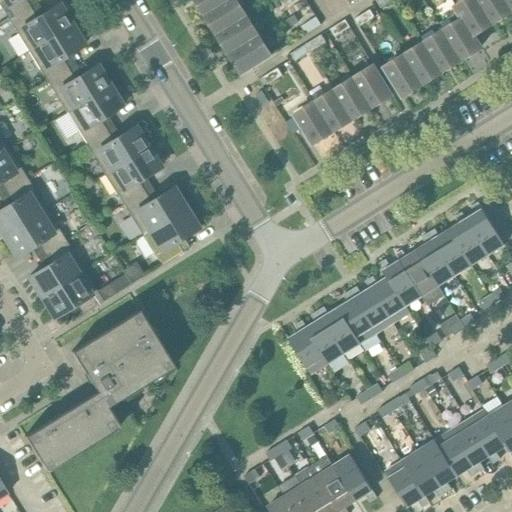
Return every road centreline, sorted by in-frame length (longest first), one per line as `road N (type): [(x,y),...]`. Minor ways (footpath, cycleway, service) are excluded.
road 1 (unclassified): [(282,256),(119,0)]
road 2 (unclassified): [(134,511),(282,256)]
road 3 (unclassified): [(282,256),(511,118)]
road 4 (residential): [(0,298),(34,366),(0,397)]
